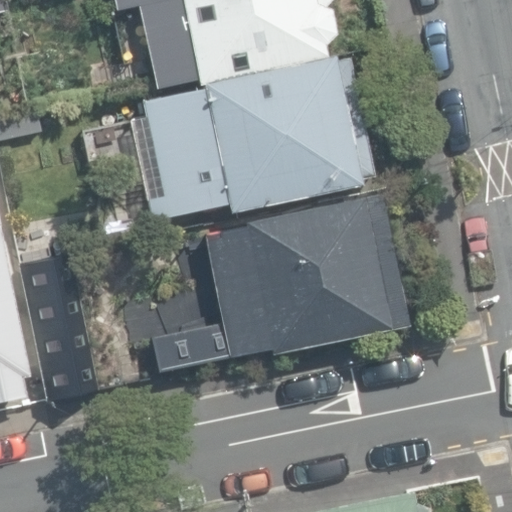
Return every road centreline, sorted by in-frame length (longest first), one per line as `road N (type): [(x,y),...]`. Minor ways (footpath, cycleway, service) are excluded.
road 1 (residential): [(511,387),(0,495)]
road 2 (residential): [(511,145),(481,0)]
